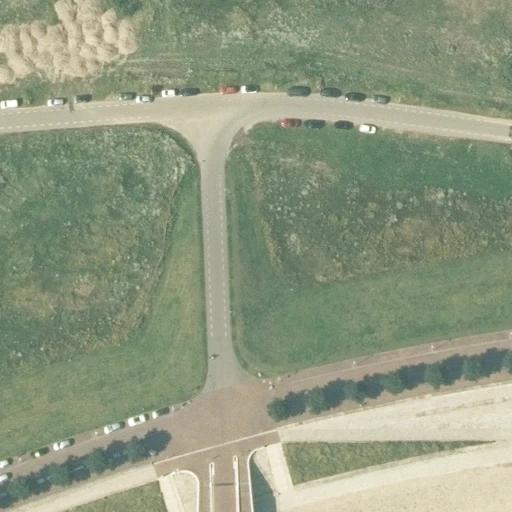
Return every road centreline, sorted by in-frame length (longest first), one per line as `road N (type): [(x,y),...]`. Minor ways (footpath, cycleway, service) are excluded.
road 1 (unclassified): [(207,105),(300,105),(511,132)]
road 2 (unclassified): [(221,408),(207,105)]
road 3 (unclassified): [(511,346),(221,408)]
road 4 (unclassified): [(221,408),(0,481)]
road 5 (unclassified): [(0,122),(207,105)]
